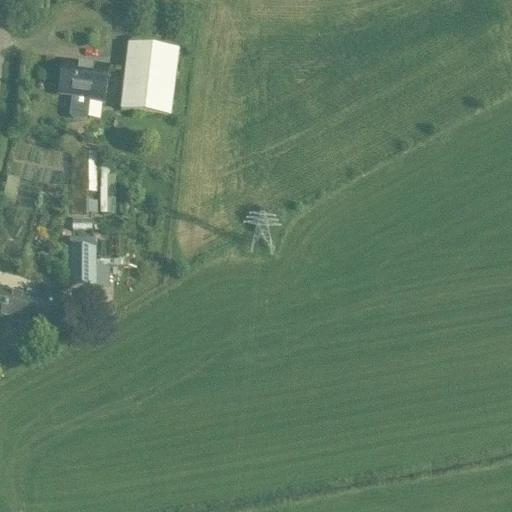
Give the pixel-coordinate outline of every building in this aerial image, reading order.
[(128,48),(119,113),(169,120),(177,54),(128,48)] [(63,65),(58,97),(71,99),(71,101),(103,105),(108,70),(63,65)] [(7,181),(2,204),(13,206),(19,184),(7,181)] [(86,206),(86,217),(96,217),(96,206),(86,206)] [(92,240),(66,242),(66,254),(68,293),(95,292),(93,252),(92,240)] [(0,293),(0,320),(20,325),(19,329),(50,336),(57,301),(39,297),(38,302),(0,293)]
